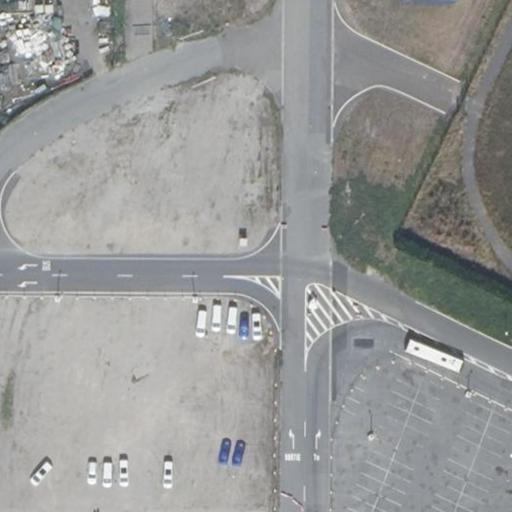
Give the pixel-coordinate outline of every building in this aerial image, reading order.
[(176,89),(103,118),(115,147),(187,119),(176,89)] [(183,194),(180,200),(68,143),(18,242),(221,345),(233,323),(212,313),(224,289),(177,265),(207,206),(183,194)] [(196,260),(208,234),(197,229),(185,256),(196,260)] [(351,378),(332,427),(405,455),(418,419),(448,430),(462,392),(387,364),(378,389),(351,378)] [(455,482),(511,504),(511,412),(487,403),(455,482)]
